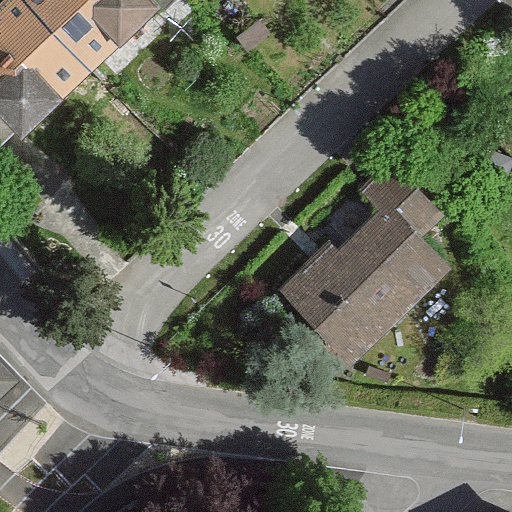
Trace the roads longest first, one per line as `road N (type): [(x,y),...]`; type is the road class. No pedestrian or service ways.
road 1 (residential): [(80,385),(479,0)]
road 2 (residential): [(80,385),(191,412),(476,452)]
